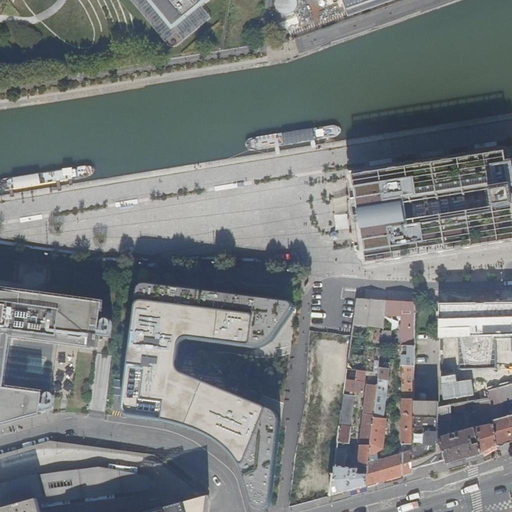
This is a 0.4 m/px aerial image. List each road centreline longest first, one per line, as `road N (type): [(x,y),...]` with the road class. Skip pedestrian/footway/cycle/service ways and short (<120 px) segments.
road 1 (unknown): [(0,243),(286,243),(311,250),(328,292)]
road 2 (residential): [(325,309),(331,287),(344,282),(511,286)]
